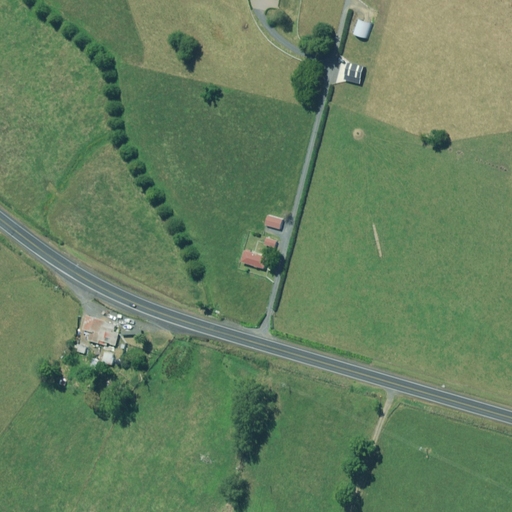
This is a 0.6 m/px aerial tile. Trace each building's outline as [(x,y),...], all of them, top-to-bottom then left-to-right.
[(373,24),(360,19),(355,34),(368,38),(373,24)] [(366,66),(350,63),(346,80),(362,84),(366,66)] [(284,219),(269,215),(266,225),(282,229),(284,219)] [(278,241),(268,238),(266,245),(276,248),(278,241)] [(269,258),(248,251),(244,263),(266,269),(269,258)] [(86,311),(79,326),(90,331),(85,339),(93,343),(96,338),(110,344),(116,330),(102,324),(104,319),(86,311)] [(116,355),(107,353),(104,363),(114,365),(116,355)]
